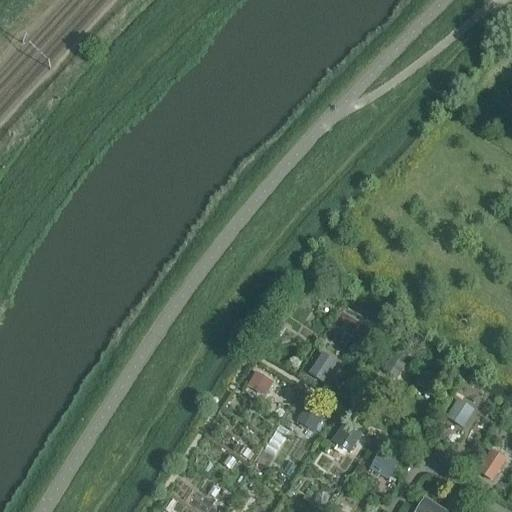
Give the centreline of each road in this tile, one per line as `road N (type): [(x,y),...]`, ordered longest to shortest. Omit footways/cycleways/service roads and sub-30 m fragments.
road 1 (unclassified): [(46,511),(190,284),(337,113)]
road 2 (unclassified): [(337,113),(377,95),(497,0)]
road 3 (unclassified): [(337,113),(448,0)]
